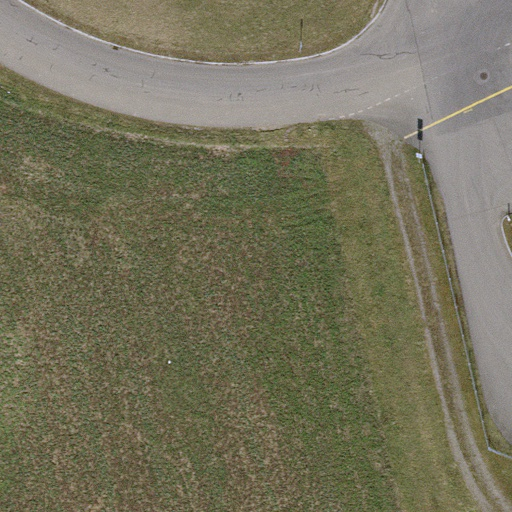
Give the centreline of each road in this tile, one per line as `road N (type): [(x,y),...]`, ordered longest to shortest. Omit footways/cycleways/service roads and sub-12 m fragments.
road 1 (tertiary): [(511,12),(374,76),(241,103),(120,86),(17,44),(0,29)]
road 2 (track): [(499,511),(457,428),(374,76)]
